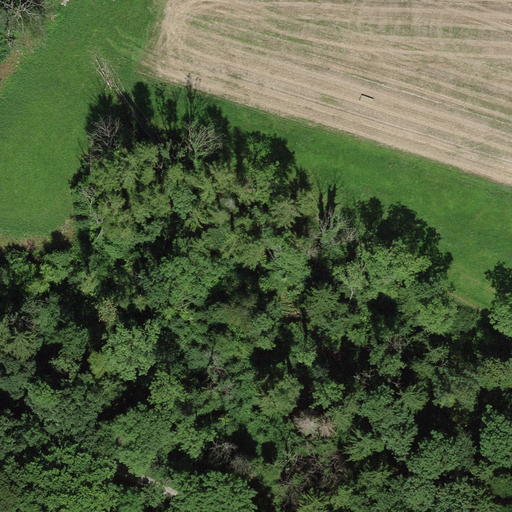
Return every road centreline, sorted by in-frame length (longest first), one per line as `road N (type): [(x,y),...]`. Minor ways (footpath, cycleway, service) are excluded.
road 1 (track): [(511,323),(157,110),(144,75),(175,0)]
road 2 (track): [(0,399),(278,511)]
